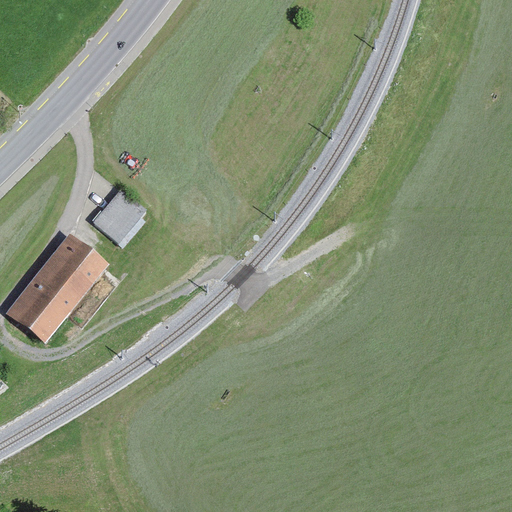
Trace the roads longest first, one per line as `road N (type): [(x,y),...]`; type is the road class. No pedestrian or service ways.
road 1 (track): [(0,328),(6,343),(57,355),(215,265),(254,287),(344,234)]
road 2 (secondary): [(152,0),(0,165)]
